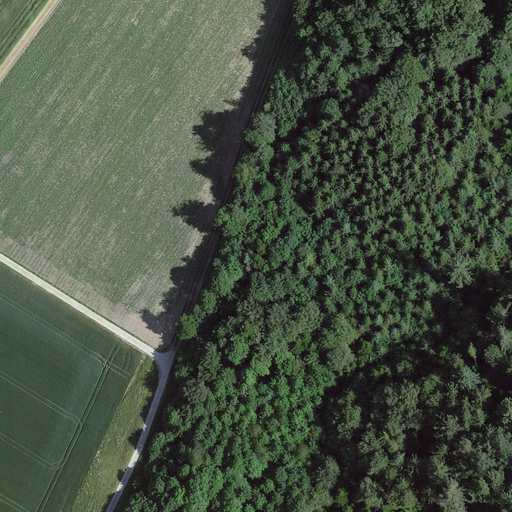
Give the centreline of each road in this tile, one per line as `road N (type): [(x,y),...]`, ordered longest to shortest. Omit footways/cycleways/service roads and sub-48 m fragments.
road 1 (track): [(302,0),(274,57),(168,362)]
road 2 (track): [(106,511),(168,362),(0,256)]
